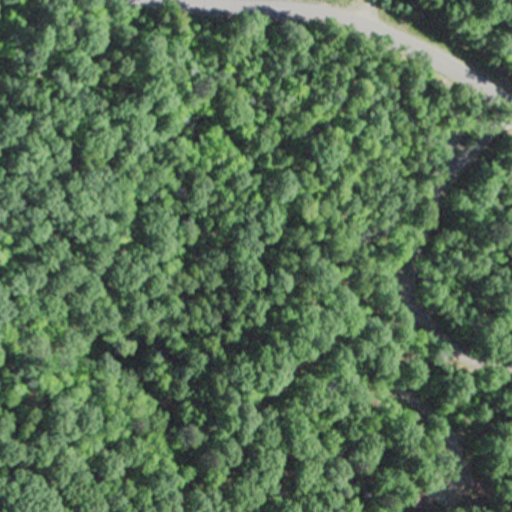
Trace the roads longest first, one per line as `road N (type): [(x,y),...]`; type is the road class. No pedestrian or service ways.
road 1 (residential): [(511,105),(362,26),(161,0)]
road 2 (residential): [(511,114),(460,165),(437,204),(416,281),(440,325),(472,348),(511,360)]
